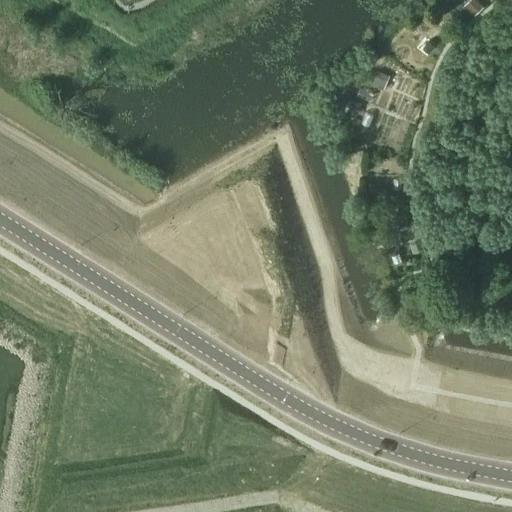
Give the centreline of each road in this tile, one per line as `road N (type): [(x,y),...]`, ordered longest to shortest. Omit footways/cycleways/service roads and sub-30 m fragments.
road 1 (tertiary): [(511,471),(375,436),(0,217)]
road 2 (track): [(511,56),(460,165),(468,294)]
